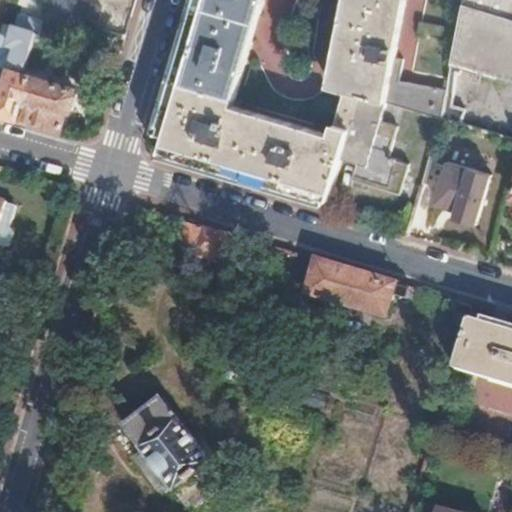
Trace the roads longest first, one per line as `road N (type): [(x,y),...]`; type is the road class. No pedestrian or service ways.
road 1 (residential): [(116,173),(511,290)]
road 2 (residential): [(14,511),(116,173)]
road 3 (residential): [(116,173),(164,0)]
road 4 (residential): [(116,173),(0,140)]
